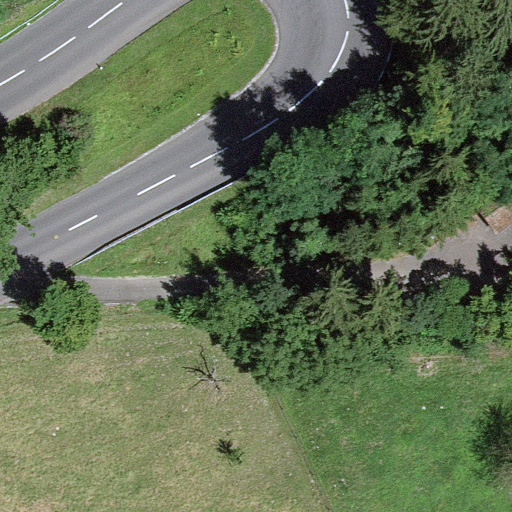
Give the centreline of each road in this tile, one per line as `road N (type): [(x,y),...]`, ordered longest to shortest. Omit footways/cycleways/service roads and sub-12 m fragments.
road 1 (secondary): [(0,266),(299,103),(346,43),(345,0)]
road 2 (secondary): [(126,0),(0,84)]
